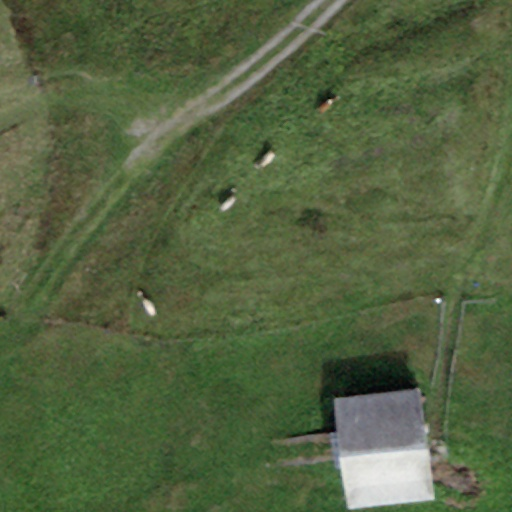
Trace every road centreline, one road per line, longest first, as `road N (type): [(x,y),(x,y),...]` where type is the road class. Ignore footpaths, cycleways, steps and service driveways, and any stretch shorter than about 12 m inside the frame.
road 1 (track): [(159,145),(86,225),(0,368)]
road 2 (track): [(340,0),(159,145)]
